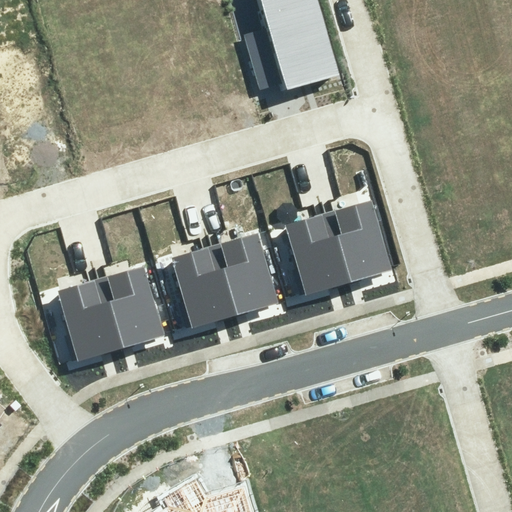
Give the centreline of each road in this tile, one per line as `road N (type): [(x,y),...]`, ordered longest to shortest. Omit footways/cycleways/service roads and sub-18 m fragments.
road 1 (residential): [(0,215),(371,106)]
road 2 (residential): [(87,455),(119,426),(169,402),(441,323)]
road 3 (residential): [(371,106),(441,323)]
road 4 (residential): [(441,323),(495,511)]
road 5 (residential): [(87,455),(50,418),(0,331)]
